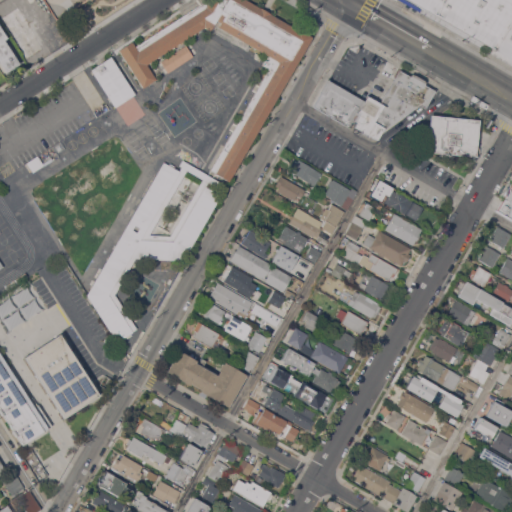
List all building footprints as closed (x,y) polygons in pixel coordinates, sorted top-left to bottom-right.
[(118,50),(132,41),(135,46),(206,0),(209,2),(210,0),(246,0),(311,37),(230,181),(210,169),(269,68),(262,64),(267,55),(249,44),(246,49),(236,44),(239,39),(218,26),(221,22),(216,19),(210,30),(204,26),(146,64),(156,79),(143,88),(118,50)] [(511,0),(511,65),(399,0),(511,0)] [(0,64),(0,26),(7,38),(4,40),(19,63),(9,70),(9,71),(6,73),(5,72),(0,64)] [(185,45),(193,56),(168,72),(160,61),(185,45)] [(90,69),(110,56),(135,94),(115,107),(90,69)] [(425,83),(436,89),(425,107),(420,104),(382,132),(381,131),(376,139),(370,135),(369,137),(361,132),(362,131),(353,126),(354,123),(351,121),(349,125),(345,123),(344,125),(313,106),(321,93),(319,92),(327,79),(364,100),(367,95),(380,103),(400,68),(411,75),(412,73),(426,81),(425,83)] [(479,119),(476,146),(480,146),(479,154),(476,153),(476,156),(427,151),(432,114),(479,119)] [(33,172),(27,163),(37,155),(44,165),(33,172)] [(323,174),(321,179),(318,178),(314,186),(291,171),(292,169),(289,167),(294,159),(297,161),(298,159),(323,174)] [(87,295),(164,162),(179,171),(181,167),(179,165),(182,160),(223,183),(217,193),(221,195),(183,261),(136,258),(115,294),(137,328),(117,342),(87,295)] [(5,178),(10,186),(20,180),(15,172),(5,178)] [(305,190),(298,203),(276,190),(278,187),(275,185),(280,175),(305,190)] [(341,205),(330,199),(331,197),(325,193),(329,186),(327,185),(330,179),(332,180),(333,179),(350,189),(351,188),(356,191),(353,197),(348,194),(341,205)] [(377,179),(388,186),(380,200),(369,194),(377,179)] [(511,219),(495,210),(511,180),(511,219)] [(396,192),(397,192),(423,206),(415,220),(384,202),(385,200),(384,200),(388,191),(390,192),(391,189),(396,192)] [(331,233),(322,228),(325,222),(326,221),(320,217),(326,207),(328,209),(331,203),(345,211),(335,227),(331,233)] [(377,210),(370,221),(358,214),(365,203),(377,210)] [(318,234),(328,240),(326,244),(315,238),(315,239),(312,238),(313,237),(299,229),(300,228),(289,222),(298,207),(322,222),(320,226),(321,227),(321,228),(318,234)] [(421,229),(418,234),(420,235),(417,240),(415,240),(412,245),(385,228),(393,213),(421,229)] [(366,221),(356,239),(345,233),(355,215),(366,221)] [(297,232),(298,231),(301,232),(300,233),(308,238),(299,252),(277,239),(286,225),(297,232)] [(497,225),(511,233),(503,247),(489,239),(497,225)] [(247,248),(247,247),(246,246),(242,243),(251,227),(272,240),(265,252),(268,254),(266,258),(263,258),(247,248)] [(411,248),(408,253),(410,254),(406,261),(403,260),(401,265),(384,255),(383,257),(377,254),(378,252),(369,247),(369,246),(363,242),(368,233),(374,237),(378,229),(411,248)] [(350,239),(349,240),(360,247),(357,252),(346,246),(347,244),(342,241),(344,236),(350,239)] [(234,251),(235,251),(239,245),(291,276),(283,291),(229,259),(234,251)] [(321,251),(315,262),(305,256),(311,245),(321,251)] [(500,253),(492,266),(478,258),(486,245),(500,253)] [(280,246),(290,251),(282,266),(272,260),(280,246)] [(341,255),(347,246),(362,255),(363,253),(369,256),(371,252),(398,268),(393,276),(391,275),(388,280),(358,262),(357,264),(349,259),(341,255)] [(506,257),(511,260),(511,278),(499,271),(506,257)] [(346,268),(346,269),(352,272),(348,279),(342,275),(340,279),(330,273),(336,262),(346,268)] [(259,281),(249,297),(236,290),(237,289),(223,281),(228,273),(225,271),(229,264),(259,281)] [(492,273),(484,286),(470,278),(473,273),(470,272),(472,268),(476,270),(479,265),(492,273)] [(366,284),(372,274),(389,285),(381,300),(358,287),(361,281),(366,284)] [(475,297),(471,304),(457,295),(467,280),(485,292),(511,308),(511,320),(508,327),(487,315),(492,308),(480,301),(475,297)] [(504,284),(504,283),(508,286),(511,288),(511,293),(507,301),(492,291),(499,281),(504,284)] [(253,302),(246,314),(239,310),(237,313),(209,297),(217,282),(253,302)] [(285,296),(279,307),(268,301),(271,295),(264,291),(267,286),(285,296)] [(291,291),(293,288),(297,290),(292,299),(284,294),(287,289),(291,291)] [(315,290),(326,297),(322,303),(311,297),(315,290)] [(355,290),(359,293),(360,292),(379,303),(378,305),(381,306),(374,317),(372,316),(371,317),(347,303),(355,290)] [(452,307),(451,306),(455,299),(471,308),(471,309),(475,311),(466,328),(446,316),(452,307)] [(202,313),(208,301),(225,310),(223,315),(224,316),(223,317),(222,317),(219,323),(208,317),(207,317),(205,316),(205,315),(202,313)] [(256,303),(281,318),(276,326),(251,311),(256,303)] [(367,321),(365,326),(367,327),(365,332),(362,330),(359,334),(340,323),(343,319),(336,315),(340,309),(347,312),(348,310),(367,321)] [(320,317),(312,330),(304,325),(306,321),(302,319),(307,310),(320,317)] [(226,322),(228,319),(230,320),(232,315),(252,326),(251,326),(253,327),(251,331),(249,330),(244,340),(224,329),(228,323),(226,322)] [(466,328),(465,330),(468,332),(461,344),(459,343),(458,345),(449,340),(450,339),(444,335),(443,336),(440,334),(441,332),(438,331),(446,316),(466,328)] [(192,336),(195,330),(194,329),(198,321),(222,335),(220,339),(217,337),(214,343),(227,351),(225,354),(222,354),(192,336)] [(308,334),(299,349),(286,341),(295,327),(308,334)] [(352,349),(350,353),(328,341),(336,327),(360,340),(355,351),(352,349)] [(496,335),(495,335),(500,327),(511,334),(502,348),(492,342),(496,335)] [(259,351),(248,345),(256,331),(267,338),(263,346),(264,347),(263,349),(261,348),(259,351)] [(59,334),(98,395),(63,417),(24,357),(59,334)] [(432,349),(429,348),(436,337),(438,338),(439,337),(457,347),(452,357),(455,358),(452,363),(449,361),(449,362),(431,351),(432,349)] [(348,357),(339,373),(310,356),(319,340),(348,357)] [(487,341),(500,349),(490,365),(488,364),(488,365),(478,359),(478,358),(473,355),(475,353),(479,355),(480,354),(473,350),(479,340),(486,344),(487,341)] [(288,347),(315,362),(308,376),(299,371),(300,368),(290,363),(289,364),(281,359),(288,347)] [(217,375),(219,371),(218,371),(222,363),(223,364),(224,362),(246,375),(227,407),(166,371),(178,350),(196,360),(195,362),(199,365),(201,361),(199,361),(201,357),(206,360),(202,366),(217,375)] [(260,357),(251,372),(240,366),(248,350),(260,357)] [(0,354),(34,407),(37,404),(51,425),(22,444),(17,435),(15,436),(11,431),(13,430),(3,414),(1,415),(0,413),(0,354)] [(420,365),(417,363),(420,358),(423,359),(425,355),(461,376),(453,390),(417,369),(420,365)] [(488,365),(485,370),(490,373),(484,383),(469,374),(478,359),(488,365)] [(284,370),(278,379),(281,381),(278,386),(265,378),(274,364),(284,370)] [(316,374),(313,372),(316,365),(328,372),(329,370),(333,373),(332,375),(338,378),(338,379),(340,380),(336,388),(333,387),(330,391),(312,381),(316,374)] [(451,405),(447,411),(434,403),(439,394),(434,392),(429,399),(407,386),(415,372),(458,397),(455,402),(454,402),(453,403),(452,402),(453,401),(451,400),(449,403),(451,405)] [(508,375),(511,377),(511,393),(507,399),(497,393),(508,375)] [(480,385),(476,392),(465,385),(469,379),(480,385)] [(299,383),(301,384),(303,381),(326,394),(324,399),(326,400),(323,406),(320,405),(318,410),(292,395),(299,383)] [(284,394),(280,400),(294,409),(298,403),(315,413),(312,419),(314,421),(310,429),(307,428),(306,429),(263,403),(273,387),(284,394)] [(417,416),(420,411),(415,408),(412,414),(397,405),(401,398),(398,397),(402,390),(434,408),(426,422),(417,416)] [(260,405),(254,416),(247,412),(248,411),(244,408),(242,406),(248,398),(249,399),(260,405)] [(511,411),(509,418),(510,425),(505,425),(485,414),(493,401),(511,411)] [(467,410),(460,421),(450,414),(456,403),(467,410)] [(292,424),(298,428),(297,429),(298,430),(292,440),(284,436),(286,433),(275,427),(274,430),(271,428),(270,429),(267,428),(268,426),(267,426),(264,432),(254,426),(256,423),(252,421),(261,405),(291,423),(290,425),(291,426),(292,424)] [(386,423),(389,418),(386,416),(389,412),(391,414),(394,409),(405,415),(397,429),(386,423)] [(484,440),(483,440),(482,439),(482,438),(481,437),(482,436),(482,435),(484,434),(482,433),(479,436),(472,432),(474,429),(474,428),(480,417),(497,427),(490,438),(489,437),(489,439),(488,439),(487,440),(485,440),(484,440)] [(145,418),(164,429),(158,439),(155,437),(154,439),(146,435),(140,432),(143,426),(141,424),(145,418)] [(417,423),(415,426),(420,428),(421,426),(426,429),(427,427),(431,430),(429,434),(428,433),(421,445),(414,441),(413,442),(409,440),(411,438),(401,432),(409,418),(417,423)] [(189,422),(198,427),(201,422),(206,425),(205,427),(214,432),(206,447),(202,445),(201,446),(180,435),(179,436),(169,430),(169,429),(159,424),(162,419),(173,425),(176,419),(187,425),(189,422)] [(445,421),(456,427),(449,438),(438,432),(445,421)] [(511,436),(511,458),(491,446),(500,430),(511,436)] [(447,441),(440,454),(428,448),(436,434),(447,441)] [(172,458),(169,464),(164,461),(162,464),(145,454),(146,452),(145,451),(141,457),(127,448),(129,445),(126,443),(129,438),(132,440),(134,437),(172,458)] [(242,448),(240,452),(239,451),(233,462),(232,461),(229,464),(216,457),(226,439),(242,448)] [(293,441),(300,445),(297,450),(290,447),(293,441)] [(464,443),(475,450),(473,453),(477,456),(472,464),(467,461),(466,463),(455,457),(456,455),(454,453),(461,442),(462,442),(464,443)] [(179,458),(187,443),(201,451),(192,466),(179,458)] [(379,470),(363,461),(372,446),(388,455),(387,457),(390,458),(388,462),(387,462),(386,464),(384,463),(379,470)] [(511,475),(498,468),(493,476),(483,470),(488,462),(477,456),(483,446),(511,463),(511,486),(507,483),(511,475)] [(112,465),(116,458),(120,460),(123,454),(143,466),(140,471),(142,473),(138,481),(112,465)] [(237,467),(242,458),(249,462),(254,465),(249,474),(244,472),(237,467)] [(205,476),(206,475),(208,476),(217,459),(229,466),(224,476),(228,478),(224,484),(216,480),(215,482),(205,476)] [(265,478),(259,474),(261,469),(260,468),(264,461),(286,474),(278,488),(264,480),(265,478)] [(194,470),(191,476),(187,474),(181,484),(166,475),(173,462),(183,468),(185,464),(194,470)] [(401,490),(402,487),(417,496),(408,511),(393,504),(393,503),(354,480),(356,477),(353,475),(358,467),(361,469),(363,465),(391,481),(389,483),(394,486),(395,484),(400,487),(399,489),(401,490)] [(462,474),(456,484),(444,478),(450,467),(462,474)] [(24,487),(12,495),(1,478),(14,470),(24,487)] [(149,470),(158,475),(154,482),(145,476),(149,470)] [(126,483),(125,486),(132,490),(128,498),(120,493),(118,496),(97,483),(101,476),(102,477),(105,471),(126,483)] [(426,478),(418,492),(406,485),(414,471),(426,478)] [(257,474),(264,479),(261,483),(254,478),(257,474)] [(213,485),(219,488),(212,502),(202,496),(207,485),(202,482),(205,476),(215,482),(213,485)] [(238,478),(245,483),(248,478),(271,492),(270,493),(273,495),(270,501),(267,499),(262,507),(232,489),(233,487),(230,485),(234,479),(237,480),(238,478)] [(180,491),(174,502),(170,500),(168,504),(152,495),(161,480),(180,491)] [(443,480),(462,491),(452,510),(432,499),(443,480)] [(485,483),(487,480),(511,492),(511,498),(505,511),(489,503),(489,502),(477,496),(479,493),(477,492),(482,481),(485,483)] [(34,511),(40,509),(29,490),(18,497),(26,511),(34,511)] [(130,508),(127,511),(122,511),(125,508),(122,506),(118,511),(111,511),(93,501),(99,490),(130,508)] [(136,490),(147,495),(146,498),(170,511),(169,511),(143,511),(129,504),(136,490)] [(262,510),(260,511),(234,511),(226,507),(235,493),(262,510)] [(194,497),(209,505),(205,511),(188,511),(187,511),(194,497)] [(468,509),(474,499),(482,504),(483,503),(497,511),(459,511),(463,506),(468,509)]
